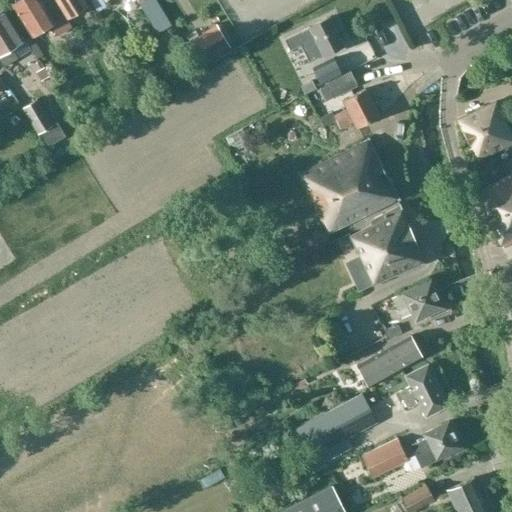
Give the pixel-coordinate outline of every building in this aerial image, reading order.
[(67,20),(88,7),(82,0),(53,0),(64,17),(54,23),(39,0),(22,0),(12,7),(31,38),(50,27),(56,36),(72,27),(67,20)] [(13,49),(22,44),(2,12),(0,13),(0,59),(4,67),(18,58),(13,49)] [(328,19),(297,34),(303,47),(315,42),(322,56),(342,47),(328,19)] [(187,29),(198,55),(218,46),(207,21),(187,29)] [(240,55),(252,47),(245,36),(234,44),(240,55)] [(320,84),(342,73),(334,58),(312,68),(320,84)] [(332,99),(354,89),(346,74),(325,85),(332,99)] [(307,92),(315,109),(322,105),(325,99),(319,86),(307,92)] [(347,110),(333,117),(339,129),(352,122),(355,129),(377,118),(376,116),(380,114),(381,111),(378,104),(374,103),(371,105),(363,90),(342,101),(347,110)] [(39,134),(52,126),(37,100),(24,108),(39,134)] [(511,142),(511,138),(494,101),(456,120),(470,149),(472,148),(477,159),(511,142)] [(326,235),(396,201),(367,141),(297,175),(326,235)] [(511,172),(474,195),(504,248),(511,243),(511,172)] [(371,286),(423,263),(399,209),(368,222),(370,228),(349,237),(371,286)] [(321,246),(325,253),(335,248),(331,241),(321,246)] [(511,268),(499,277),(511,302),(511,268)] [(413,324),(443,310),(429,281),(391,299),(401,320),(409,316),(413,324)] [(388,340),(402,333),(397,325),(384,332),(388,340)] [(368,386),(422,357),(410,336),(357,366),(368,386)] [(405,376),(410,386),(399,392),(408,411),(419,405),(425,417),(447,407),(427,366),(405,376)] [(311,471),(353,448),(348,438),(376,424),(360,395),(290,432),(305,461),(311,471)] [(424,440),(411,446),(422,467),(460,448),(447,422),(421,435),(424,440)] [(371,479),(406,462),(396,440),(360,457),(371,479)] [(411,509),(436,495),(427,479),(402,493),(411,509)] [(446,490),(456,511),(486,511),(472,479),(446,490)] [(344,511),(331,486),(279,511),(344,511)]
